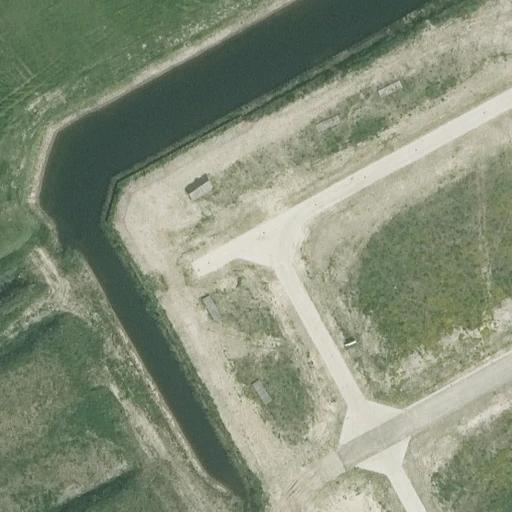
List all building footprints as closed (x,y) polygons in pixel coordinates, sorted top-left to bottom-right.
[(479,46),(457,58),(477,94),(499,82),(480,48),(487,45),(481,34),(474,38),(479,46)] [(431,61),(424,65),(430,76),(437,72),(455,106),(477,94),(457,58),(436,70),(431,61)] [(402,84),(380,96),(399,131),(421,119),(403,86),(410,82),(404,72),(397,75),(402,84)] [(354,99),(347,103),(352,113),(359,110),(377,143),(399,131),(380,96),(358,107),(354,99)] [(328,129),(306,140),(326,176),(348,164),(329,131),(336,127),(330,116),(323,120),(328,129)] [(511,126),(500,133),(511,154),(511,126)] [(511,154),(500,133),(478,145),(497,179),(490,183),(496,193),(503,189),(498,181),(511,173),(511,154)] [(280,144),(273,147),(279,158),(286,154),(304,188),(326,176),(306,140),(285,152),(280,144)] [(253,170),(231,181),(250,217),(272,205),(254,172),(261,168),(255,157),(248,161),(253,170)] [(205,185),(198,189),(204,199),(210,196),(229,229),(250,217),(231,181),(209,193),(205,185)] [(377,214),(355,226),(375,262),(396,250),(401,258),(408,255),(402,244),(395,248),(377,214)] [(355,226),(333,238),(352,272),(345,275),(351,286),(358,282),(353,274),(375,262),(355,226)] [(498,249),(487,255),(491,262),(501,256),(498,249)] [(511,275),(511,274),(487,287),(509,326),(511,324),(511,275)] [(445,278),(434,283),(438,290),(449,285),(445,278)] [(434,283),(424,289),(428,296),(438,290),(434,283)] [(216,286),(192,299),(205,324),(223,314),(231,329),(270,307),(259,285),(225,303),(216,286)] [(413,295),(403,301),(406,308),(417,302),(413,295)] [(403,301),(392,306),(396,313),(406,308),(403,301)] [(466,303),(450,312),(467,344),(484,335),(466,303)] [(270,307),(231,329),(242,350),(234,355),(238,362),(248,356),(245,349),(282,329),(270,307)] [(382,312),(371,318),(375,325),(385,319),(382,312)] [(450,312),(434,320),(452,353),(467,344),(450,312)] [(371,318),(361,324),(364,331),(375,325),(371,318)] [(434,320),(418,329),(436,361),(452,353),(434,320)] [(418,329),(402,338),(420,370),(436,361),(418,329)] [(402,338),(387,346),(404,378),(420,370),(402,338)] [(387,346),(370,355),(387,388),(404,378),(387,346)] [(262,372),(251,378),(255,385),(264,381),(275,402),(315,380),(303,358),(265,379),(262,372)] [(315,380),(275,402),(287,424),(279,428),(282,435),(293,430),(289,423),(327,402),(315,380)] [(483,417),(461,428),(481,464),(502,452),(507,461),(511,457),(511,453),(508,446),(501,450),(483,417)] [(461,428),(439,440),(457,474),(451,478),(457,488),(464,484),(459,476),(481,464),(461,428)]
